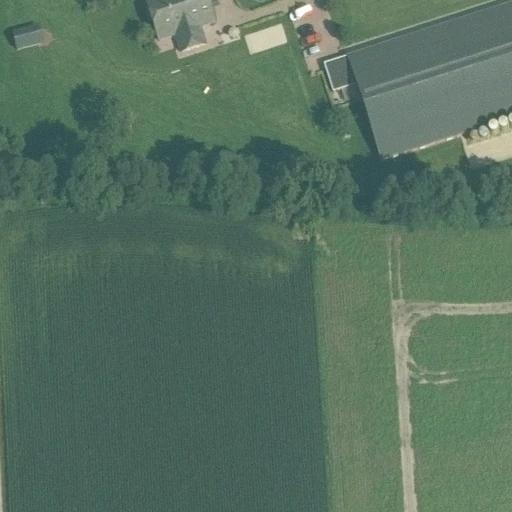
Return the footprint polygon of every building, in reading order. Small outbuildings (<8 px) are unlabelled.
[(208,0),(154,0),(147,2),(159,41),(215,23),(208,0)] [(511,122),(511,3),(330,62),(338,89),(357,83),(383,164),(511,122)] [(41,46),(37,28),(13,34),(17,52),(41,46)] [(184,105),(195,102),(188,78),(177,81),(184,105)] [(490,181),(511,176),(508,164),(488,169),(490,181)]
